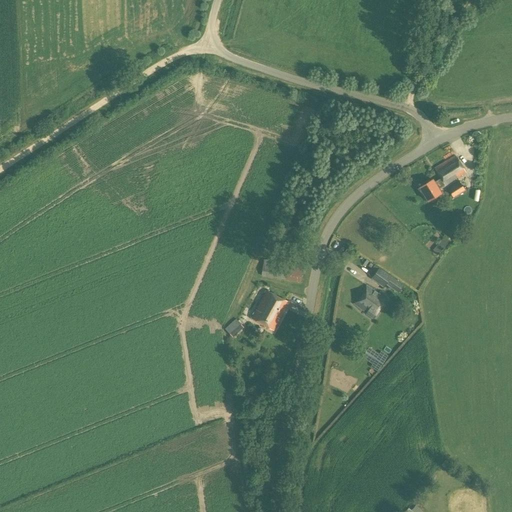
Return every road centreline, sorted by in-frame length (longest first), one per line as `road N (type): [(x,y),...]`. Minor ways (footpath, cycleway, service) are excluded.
road 1 (unclassified): [(277,511),(322,240),(365,187),(439,138)]
road 2 (unclassified): [(439,138),(413,112),(301,84),(212,44)]
road 3 (unclassified): [(0,169),(166,60),(212,44)]
